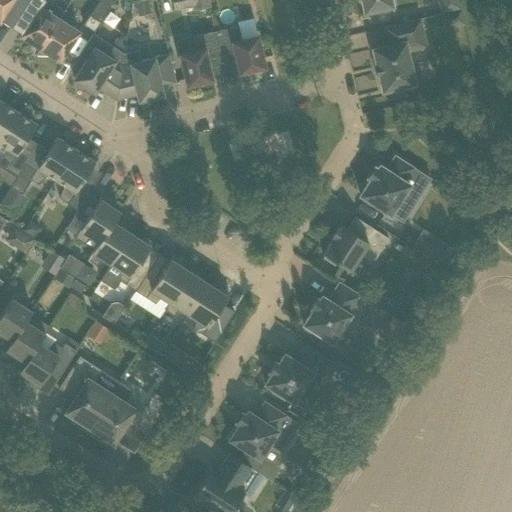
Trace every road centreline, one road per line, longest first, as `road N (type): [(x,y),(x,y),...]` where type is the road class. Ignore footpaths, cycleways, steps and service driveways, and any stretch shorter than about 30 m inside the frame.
road 1 (residential): [(0,400),(13,423),(124,495),(139,491),(151,485),(276,294)]
road 2 (residential): [(276,294),(278,251),(355,134),(342,83)]
road 3 (residential): [(122,136),(144,163),(160,219),(276,294)]
road 4 (residential): [(342,83),(122,136)]
road 5 (residential): [(122,136),(85,125),(0,68)]
